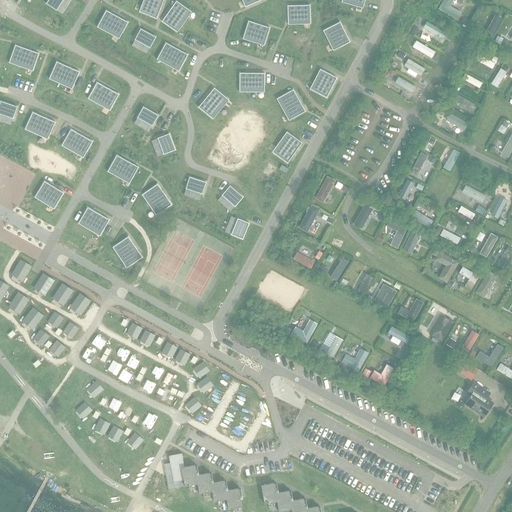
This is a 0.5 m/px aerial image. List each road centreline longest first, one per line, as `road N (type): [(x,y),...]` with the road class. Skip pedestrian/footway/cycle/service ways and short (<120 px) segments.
road 1 (unclassified): [(242,368),(263,376),(279,432),(427,511)]
road 2 (track): [(379,249),(348,226),(346,214),(406,118),(348,81)]
road 3 (track): [(446,41),(406,118),(511,172)]
